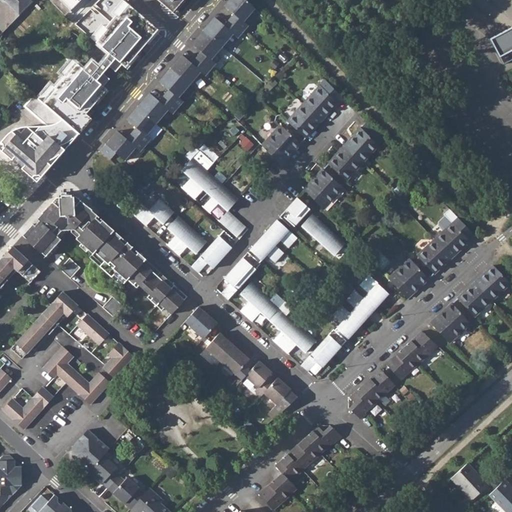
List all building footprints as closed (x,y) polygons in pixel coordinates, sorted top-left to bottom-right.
[(3,0),(19,16),(33,1),(31,0),(3,0)] [(60,0),(70,10),(80,0),(60,0)] [(158,0),(163,4),(172,11),(181,0),(158,0)] [(234,14),(229,20),(243,32),(248,26),(244,21),(255,8),(247,0),(229,0),(224,6),(234,14)] [(55,89),(44,102),(79,133),(91,119),(86,114),(96,102),(95,101),(105,88),(103,86),(109,79),(102,73),(109,65),(115,71),(122,64),(124,67),(135,54),(136,55),(147,42),(146,41),(157,29),(128,4),(117,17),(115,16),(105,28),(106,29),(96,42),(109,54),(98,67),(91,61),(84,70),(77,64),(66,77),(64,75),(54,87),(55,89)] [(215,17),(203,30),(222,47),(233,34),(238,38),(243,32),(229,20),(224,25),(215,17)] [(511,27),(490,39),(499,57),(511,50),(511,27)] [(201,52),(196,57),(211,69),(216,63),(211,59),(222,47),(203,30),(192,44),(201,52)] [(182,55),(171,68),(190,84),(201,72),(205,76),(211,69),(196,57),(192,63),(182,55)] [(169,90),(164,95),(178,107),(183,101),(179,97),(190,84),(171,68),(159,81),(169,90)] [(319,86),(302,104),(321,121),(337,104),(319,86)] [(150,93),(138,106),(157,122),(168,110),(173,114),(178,107),(164,95),(159,101),(150,93)] [(29,110),(38,99),(34,96),(25,106),(29,110)] [(44,102),(39,98),(38,99),(78,134),(79,133),(44,102)] [(50,166),(78,134),(38,99),(29,110),(47,125),(41,126),(35,133),(28,128),(26,128),(21,133),(17,129),(13,133),(13,132),(2,144),(3,149),(33,177),(39,176),(49,165),(50,166)] [(286,122),(305,139),(321,121),(302,104),(286,122)] [(138,106),(127,119),(136,128),(131,133),(145,145),(151,139),(146,135),(157,122),(138,106)] [(279,126),(262,145),(281,164),(299,144),(279,126)] [(360,128),(343,147),(362,164),(378,146),(360,128)] [(127,139),(117,131),(106,144),(100,151),(110,160),(116,153),(125,160),(135,148),(140,152),(145,145),(131,133),(127,139)] [(343,147),(327,164),(345,181),(362,164),(343,147)] [(188,193),(208,172),(192,158),(182,169),(191,177),(181,187),(188,193)] [(322,170),(304,189),(323,209),(342,188),(322,170)] [(222,184),(208,172),(188,193),(194,199),(203,189),(212,196),(222,184)] [(238,199),(222,184),(212,196),(203,206),(209,213),(218,202),(228,210),(238,199)] [(127,279),(145,259),(138,252),(136,255),(112,233),(114,231),(102,220),(100,222),(95,218),(97,215),(71,192),(60,193),(37,219),(39,220),(34,225),(32,224),(22,235),(45,256),(61,239),(57,236),(62,230),(74,229),(79,234),(76,238),(93,254),(89,257),(121,286),(127,279)] [(402,196),(397,200),(404,207),(408,203),(402,196)] [(296,197),(284,211),(279,216),(289,226),(291,224),(294,226),(309,208),(296,197)] [(159,199),(149,210),(143,205),(141,203),(132,213),(146,226),(155,216),(163,224),(174,212),(159,199)] [(218,220),(236,237),(246,227),(228,210),(218,220)] [(443,232),(434,240),(451,258),(475,237),(449,210),(444,215),(445,217),(438,223),(438,227),(443,232)] [(300,226),(317,240),(328,228),(312,213),(300,226)] [(192,229),(186,223),(178,216),(168,228),(176,235),(167,245),(173,250),(192,229)] [(263,234),(275,245),(279,240),(288,247),(297,237),(276,219),(263,234)] [(345,243),(328,228),(317,240),(333,255),(345,243)] [(192,229),(173,250),(179,255),(188,246),(196,253),(207,242),(192,229)] [(224,230),(191,266),(198,273),(207,263),(213,268),(237,241),(224,230)] [(275,245),(263,234),(263,235),(249,250),(261,260),(266,255),(275,262),(283,252),(275,245)] [(434,240),(416,256),(433,274),(451,258),(434,240)] [(29,282),(40,271),(12,246),(0,258),(0,287),(16,270),(29,282)] [(368,254),(382,270),(390,261),(376,246),(368,254)] [(228,300),(261,263),(248,252),(224,278),(230,284),(221,293),(228,300)] [(70,278),(80,267),(69,257),(59,268),(70,278)] [(171,314),(187,296),(145,259),(127,279),(137,288),(139,285),(149,294),(147,297),(162,311),(165,308),(171,314)] [(427,279),(409,259),(388,278),(407,298),(427,279)] [(492,266),(474,283),(477,286),(491,301),(510,284),(492,266)] [(346,269),(340,276),(346,282),(353,274),(346,269)] [(388,293),(368,274),(359,285),(368,292),(363,298),(375,308),(388,293)] [(265,294),(251,281),(240,293),(249,301),(240,310),(246,316),(265,294)] [(474,283),(457,299),(460,303),(473,317),(491,301),(477,286),(474,283)] [(362,323),(375,308),(363,298),(355,290),(346,300),(354,308),(350,313),(362,323)] [(67,316),(77,305),(62,291),(42,313),(53,324),(63,313),(67,316)] [(269,319),(279,307),(265,294),(246,316),(252,321),(261,311),(269,319)] [(113,317),(123,306),(112,296),(102,307),(113,317)] [(451,303),(430,322),(436,328),(449,341),(470,324),(451,303)] [(362,323),(350,313),(341,305),(333,315),(341,323),(336,328),(348,339),(362,323)] [(204,338),(217,323),(198,306),(185,321),(204,338)] [(273,322),(282,330),(273,340),(280,347),(300,325),(283,311),(273,322)] [(35,321),(47,331),(53,324),(42,313),(35,321)] [(99,345),(109,334),(87,314),(77,325),(99,345)] [(22,358),(47,331),(35,321),(11,348),(22,358)] [(300,325),(280,347),(288,353),(297,344),(306,352),(316,340),(300,325)] [(322,367),(346,340),(333,329),(301,365),(308,371),(316,362),(322,367)] [(418,363),(438,346),(421,330),(403,347),(418,363)] [(220,362),(238,342),(232,337),(229,341),(219,332),(205,349),(220,362)] [(114,378),(134,356),(119,342),(109,354),(112,357),(103,368),(114,378)] [(235,375),(249,359),(240,350),(243,347),(238,342),(220,362),(235,375)] [(164,345),(159,350),(166,357),(171,352),(164,345)] [(91,404),(110,382),(99,372),(89,383),(67,364),(74,356),(62,346),(42,368),(53,378),(57,374),(91,404)] [(400,380),(418,363),(403,347),(385,363),(400,380)] [(264,393),(274,381),(268,376),(272,373),(258,361),(245,377),(258,388),(255,391),(260,396),(264,393)] [(0,390),(11,379),(0,368),(0,390)] [(377,401),(395,385),(380,368),(362,385),(377,401)] [(264,393),(276,404),(268,413),(274,419),(297,397),(277,378),(274,381),(264,393)] [(365,412),(377,401),(362,385),(349,396),(355,402),(348,408),(360,418),(366,414),(365,412)] [(24,429),(54,397),(42,387),(23,408),(12,398),(2,409),(24,429)] [(333,443),(342,436),(330,425),(323,431),(318,426),(305,437),(320,453),(332,442),(333,443)] [(72,456),(89,471),(103,455),(109,449),(88,429),(72,447),(72,456)] [(303,469),(320,453),(305,437),(288,453),(303,469)] [(291,494),(297,488),(290,481),(303,469),(288,453),(275,465),(282,472),(276,477),(291,494)] [(0,507),(27,480),(27,471),(10,455),(3,455),(0,458),(0,507)] [(118,475),(121,472),(103,455),(89,471),(107,488),(118,475)] [(470,501),(488,485),(467,463),(451,478),(466,495),(465,495),(470,501)] [(130,509),(144,493),(127,477),(124,480),(118,475),(107,488),(130,509)] [(273,510),(291,494),(276,477),(259,494),(273,510)] [(505,511),(510,511),(511,510),(511,490),(508,487),(510,485),(505,479),(489,495),(505,511)] [(133,511),(169,511),(160,504),(163,500),(149,488),(144,493),(130,509),(133,511)] [(54,495),(38,511),(64,511),(68,507),(63,502),(54,495)]
